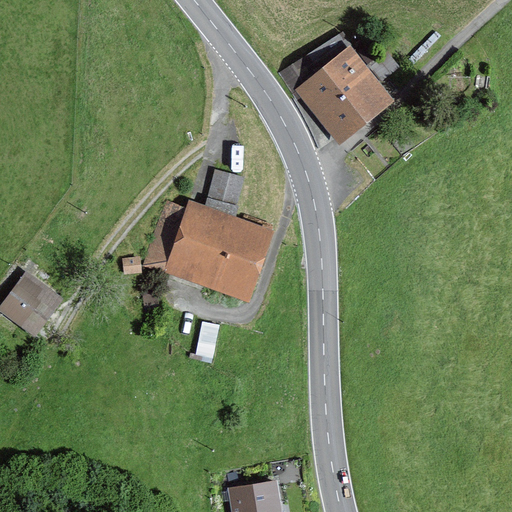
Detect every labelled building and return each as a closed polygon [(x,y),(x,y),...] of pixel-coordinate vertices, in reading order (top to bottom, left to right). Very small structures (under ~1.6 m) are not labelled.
[(346,59),(353,53),(340,36),(280,74),(297,98),(309,89),(345,134),(382,103),(346,59)] [(216,170),(208,200),(223,203),(230,174),(216,170)] [(238,207),(245,177),(230,174),(223,203),(238,207)] [(169,203),(150,256),(246,291),(265,237),(169,203)] [(25,277),(3,308),(26,324),(48,294),(25,277)] [(217,357),(221,322),(204,320),(200,355),(217,357)] [(233,491),(236,511),(274,511),(273,503),(280,502),(276,483),(233,491)]
